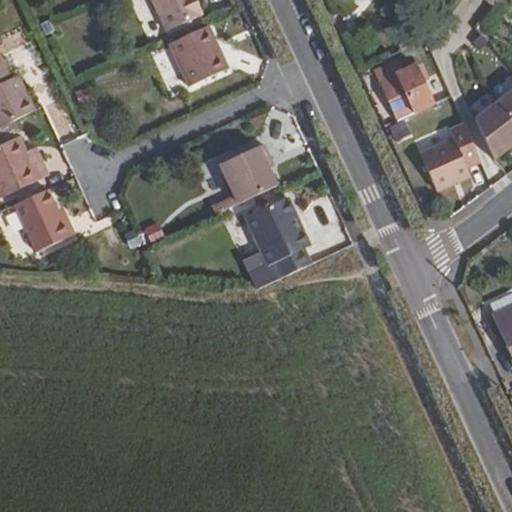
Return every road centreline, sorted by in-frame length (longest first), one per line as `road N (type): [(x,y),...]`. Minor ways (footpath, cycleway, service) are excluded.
road 1 (residential): [(410,273),(511,496)]
road 2 (residential): [(104,167),(319,72)]
road 3 (residential): [(319,72),(410,273)]
road 4 (residential): [(511,198),(410,273)]
